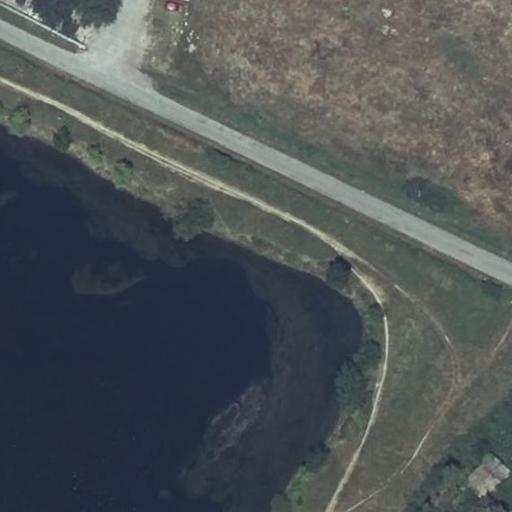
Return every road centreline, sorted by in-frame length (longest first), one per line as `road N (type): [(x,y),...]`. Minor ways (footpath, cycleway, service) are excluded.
road 1 (track): [(0,75),(349,244),(385,303),(394,340),(386,394),(332,511)]
road 2 (residential): [(511,274),(100,66)]
road 3 (track): [(511,331),(458,388),(410,465),(351,511)]
